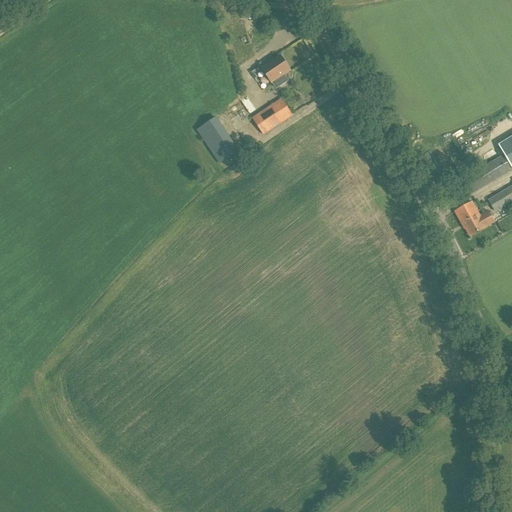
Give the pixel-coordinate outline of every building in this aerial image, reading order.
[(281,56),(262,68),(271,82),(272,82),(276,88),(289,80),(284,74),(290,69),(281,56)] [(263,134),(292,115),(282,99),(252,118),(263,134)] [(219,164),(239,151),(216,117),(196,130),(219,164)] [(511,137),(499,145),(511,167),(511,137)] [(511,167),(504,154),(459,180),(468,196),(511,170),(511,167)] [(494,212),(511,201),(511,185),(487,200),(494,212)] [(463,223),(463,224),(470,236),(495,222),(488,211),(480,215),(472,202),(455,212),(462,224),(463,223)]
